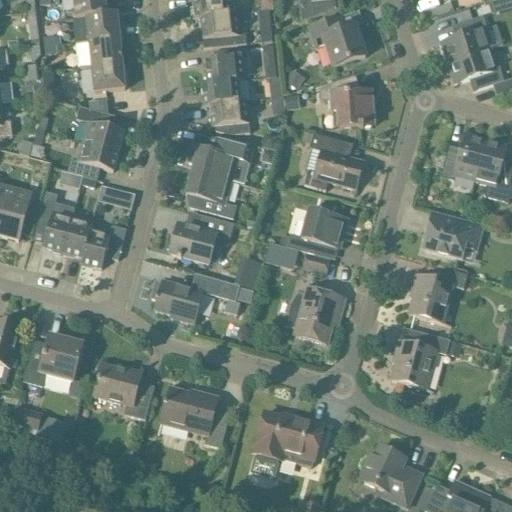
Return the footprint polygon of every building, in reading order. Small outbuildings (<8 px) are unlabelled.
[(52,7),(51,0),(47,0),(39,1),(40,8),(52,7)] [(107,19),(106,18),(104,0),(73,0),(76,21),(86,20),(86,21),(107,19)] [(229,0),(201,0),(199,0),(193,1),(195,22),(201,21),(232,18),(229,0)] [(273,0),(261,0),(263,13),(274,11),(273,0)] [(299,0),(302,24),(336,11),(335,3),(347,1),(346,0),(299,0)] [(26,2),(28,17),(36,16),(35,1),(26,2)] [(36,16),(28,17),(32,50),(40,49),(36,16)] [(86,21),(88,46),(120,43),(117,17),(106,18),(107,19),(86,21)] [(238,17),(232,18),(201,21),(203,44),(213,43),(214,52),(247,48),(246,38),(240,39),(238,17)] [(441,47),(448,68),(489,55),(482,34),(488,32),(483,19),(458,27),(462,40),(441,47)] [(340,21),(309,31),(317,54),(327,50),(334,71),(366,61),(365,60),(369,56),(366,46),(361,45),(356,30),(344,34),(340,21)] [(44,40),(44,49),(56,48),(55,39),(44,40)] [(88,46),(77,48),(79,73),(91,71),(123,68),(120,43),(88,46)] [(56,48),(44,49),(45,57),(57,56),(56,48)] [(206,66),(208,88),(238,85),(245,84),(242,63),(248,62),(247,52),(214,56),(215,65),(206,66)] [(0,71),(6,71),(9,66),(8,54),(0,55),(0,71)] [(497,63),(492,65),(489,55),(448,68),(455,89),(476,82),(480,94),(505,86),(500,72),(497,63)] [(123,68),(91,72),(94,97),(126,93),(123,68)] [(361,96),(356,81),(319,92),(320,104),(332,104),(333,116),(339,116),(340,132),(374,130),(372,96),(361,96)] [(208,88),(202,89),(204,110),(210,110),(247,106),(250,106),(248,84),(245,84),(239,85),(208,88)] [(282,90),(270,92),(271,101),(283,100),(282,90)] [(249,128),(247,106),(210,110),(212,132),(215,131),(216,135),(232,139),(250,137),(249,128)] [(1,109),(0,108),(0,140),(14,139),(13,125),(3,126),(1,109)] [(87,125),(82,146),(118,155),(123,135),(111,132),(115,119),(79,110),(76,123),(87,125)] [(40,119),(37,134),(45,136),(48,121),(40,119)] [(41,148),(45,136),(37,134),(33,146),(41,148)] [(314,138),(304,135),(302,143),(312,146),(310,152),(321,155),(316,175),(309,173),(305,188),(326,194),(328,186),(356,193),(364,165),(340,159),(344,146),(314,138)] [(454,180),(474,185),(485,143),(464,138),(459,158),(447,155),(440,180),(453,184),(454,180)] [(212,142),(208,154),(199,151),(198,153),(192,152),(189,165),(194,167),(192,174),(231,185),(237,163),(249,166),(252,153),(212,142)] [(485,143),(474,185),(486,188),(484,194),(484,197),(485,199),(486,200),(487,200),(509,206),(511,193),(511,186),(510,186),(511,177),(511,172),(501,169),(507,149),(485,143)] [(118,155),(82,146),(77,164),(71,162),(67,176),(98,183),(100,172),(113,175),(118,155)] [(192,174),(186,198),(196,200),(193,211),(209,216),(233,222),(236,211),(225,208),(231,185),(192,174)] [(0,181),(1,178),(0,177),(0,240),(19,246),(32,198),(0,189),(0,181)] [(115,193),(102,190),(100,198),(113,201),(115,193)] [(45,196),(34,236),(46,239),(43,252),(63,257),(72,221),(73,221),(75,211),(57,207),(58,200),(45,196)] [(348,223),(309,213),(302,241),(290,238),(287,250),(314,258),(317,246),(340,253),(348,223)] [(483,229),(442,218),(439,231),(429,228),(422,254),(461,264),(466,245),(478,248),(483,229)] [(82,262),(90,231),(92,226),(72,221),(63,257),(82,262)] [(235,228),(207,221),(204,234),(178,227),(176,238),(171,239),(167,251),(171,255),(170,258),(209,269),(215,246),(229,249),(235,228)] [(110,237),(90,231),(82,262),(81,267),(101,273),(104,260),(117,264),(126,233),(112,229),(110,237)] [(269,246),(264,264),(272,266),(277,248),(269,246)] [(329,264),(306,258),(303,272),(325,277),(329,264)] [(466,278),(441,271),(438,285),(415,279),(411,293),(417,294),(410,319),(440,326),(450,289),(462,292),(466,278)] [(213,283),(209,298),(236,306),(241,290),(213,283)] [(156,285),(152,303),(156,304),(157,304),(155,314),(181,322),(180,324),(194,328),(203,296),(192,293),(163,285),(162,287),(156,285)] [(344,302),(307,293),(306,298),(299,297),(296,300),(293,305),(290,311),(289,315),(289,321),(289,326),(291,330),(297,332),(295,339),(327,347),(335,316),(340,318),(344,302)] [(0,386),(4,387),(20,331),(0,326),(0,386)] [(449,344),(414,335),(411,348),(398,344),(394,358),(399,360),(393,385),(422,393),(432,355),(445,359),(449,344)] [(82,349),(49,340),(47,350),(34,346),(23,385),(42,390),(45,378),(72,385),(82,349)] [(123,375),(101,369),(93,401),(119,408),(119,405),(126,407),(123,419),(145,424),(154,391),(138,387),(141,377),(124,372),(123,375)] [(198,402),(169,394),(160,427),(206,439),(204,448),(220,453),(229,417),(214,413),(217,402),(199,397),(198,402)] [(43,417),(17,410),(12,427),(38,434),(43,417)] [(283,419),(282,422),(264,417),(253,457),(257,458),(256,460),(255,460),(250,476),(274,482),(279,466),(277,466),(278,463),(280,464),(281,463),(311,471),(313,464),(314,464),(323,430),(283,419)] [(405,463),(379,451),(374,463),(369,460),(358,483),(384,495),(382,500),(407,511),(421,479),(402,470),(405,463)] [(511,511),(511,510),(454,484),(450,493),(437,487),(422,511),(511,511)]
